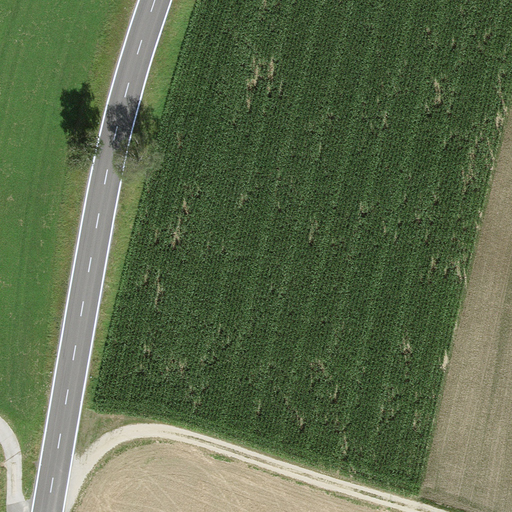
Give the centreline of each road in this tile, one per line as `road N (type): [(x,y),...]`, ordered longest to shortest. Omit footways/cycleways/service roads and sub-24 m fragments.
road 1 (secondary): [(50,511),(109,167),(154,0)]
road 2 (track): [(428,511),(194,432),(131,427),(55,480)]
